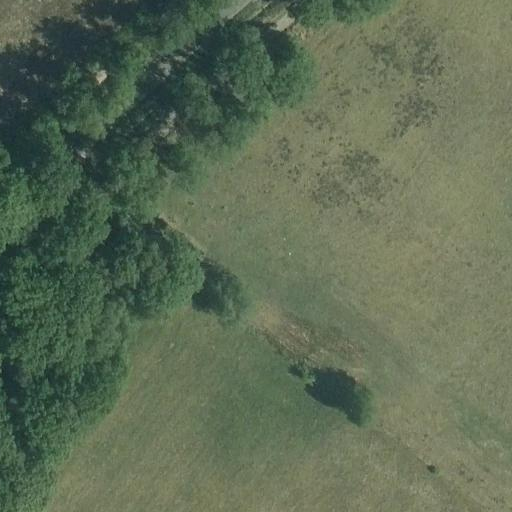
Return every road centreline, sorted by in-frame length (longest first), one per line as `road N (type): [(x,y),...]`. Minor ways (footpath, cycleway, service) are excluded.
road 1 (tertiary): [(16,202),(234,0)]
road 2 (track): [(257,277),(199,259),(71,150)]
